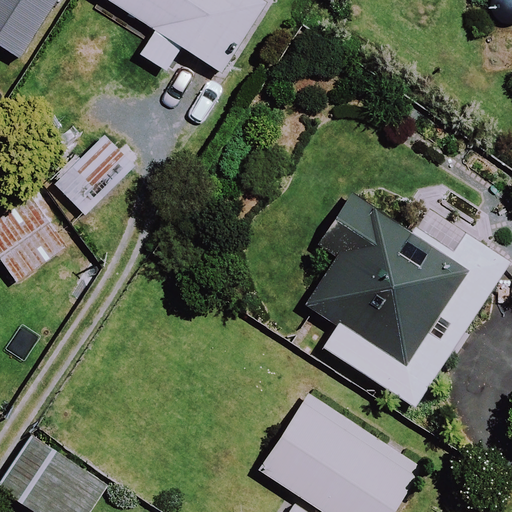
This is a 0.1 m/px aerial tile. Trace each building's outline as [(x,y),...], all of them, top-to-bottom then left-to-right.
[(0,0),(0,54),(9,61),(50,0),(0,0)] [(263,6),(253,0),(105,0),(216,75),(263,6)] [(135,171),(102,138),(53,187),(86,220),(135,171)] [(410,235),(353,197),(311,258),(331,272),(308,306),(336,325),(321,348),(410,408),(507,265),(426,211),(410,235)] [(67,249),(31,199),(0,222),(0,261),(17,286),(67,249)] [(390,511),(418,470),(307,398),(259,472),(298,498),(288,511),(390,511)] [(88,511),(103,488),(28,441),(0,485),(0,491),(32,511),(88,511)]
